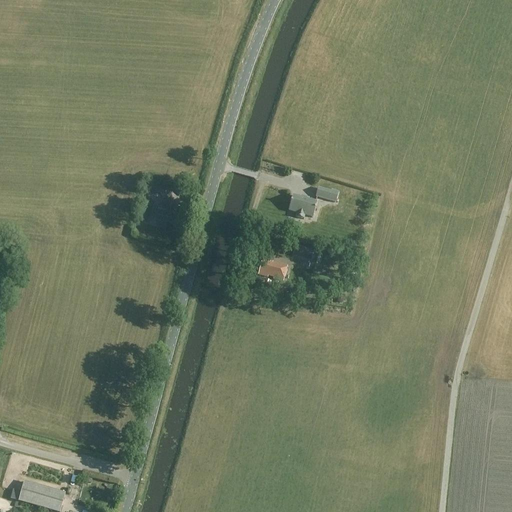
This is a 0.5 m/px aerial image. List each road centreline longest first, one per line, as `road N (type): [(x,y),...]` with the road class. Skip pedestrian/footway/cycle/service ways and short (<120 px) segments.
road 1 (tertiary): [(133,479),(232,113),(274,0)]
road 2 (track): [(441,511),(453,384),(511,182)]
road 3 (unclassified): [(133,479),(0,442)]
